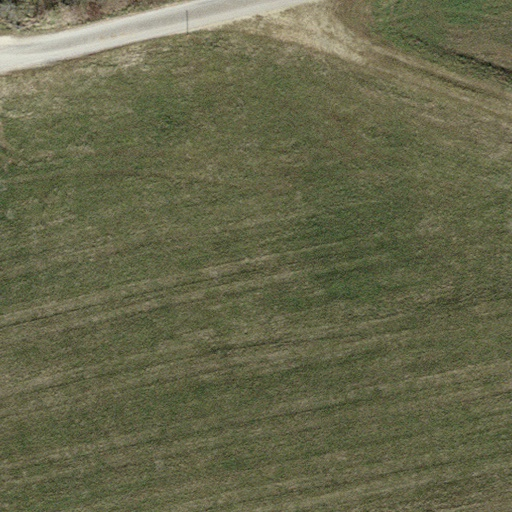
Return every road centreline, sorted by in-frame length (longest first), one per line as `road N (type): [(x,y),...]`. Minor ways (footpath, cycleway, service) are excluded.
road 1 (track): [(511,104),(240,8)]
road 2 (track): [(240,8),(0,58)]
